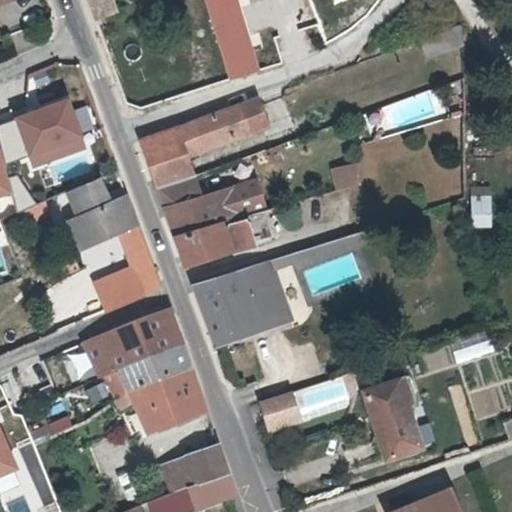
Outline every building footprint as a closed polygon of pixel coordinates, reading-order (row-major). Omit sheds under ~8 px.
[(89,0),(94,12),(124,0),(89,0)] [(261,42),(278,37),(267,2),(250,7),(261,42)] [(416,41),(422,59),(463,46),(462,25),(416,41)] [(284,58),(278,37),(261,42),(229,54),(237,76),(284,58)] [(159,184),(191,173),(183,152),(267,122),(258,95),(141,135),(159,184)] [(67,98),(14,118),(31,165),(84,146),(67,98)] [(275,143),(263,147),(266,158),(279,154),(275,143)] [(0,196),(9,195),(0,156),(0,196)] [(361,160),(338,167),(343,185),(361,179),(361,160)] [(159,184),(166,205),(199,196),(191,173),(159,184)] [(70,193),(80,219),(70,223),(80,249),(118,236),(133,270),(94,285),(104,314),(162,291),(118,174),(70,193)] [(257,179),(238,185),(248,214),(264,210),(268,209),(257,179)] [(470,227),(491,227),(491,184),(470,184),(470,227)] [(248,214),(238,185),(199,196),(166,205),(178,236),(248,214)] [(272,234),(264,210),(248,214),(178,236),(188,263),(255,241),(254,239),(272,234)] [(357,232),(291,253),(294,260),(296,259),(299,266),(361,246),(357,232)] [(291,253),(281,256),(283,263),(294,260),(291,253)] [(281,256),(272,259),(274,266),(283,263),(281,256)] [(215,337),(290,311),(274,266),(272,259),(196,282),(215,337)] [(85,356),(95,378),(120,369),(184,345),(171,312),(142,318),(59,351),(62,359),(68,357),(70,362),(85,356)] [(485,326),(449,338),(455,357),(491,346),(485,326)] [(133,397),(163,383),(194,370),(184,345),(120,369),(133,397)] [(201,389),(194,370),(163,383),(171,402),(201,389)] [(363,388),(366,398),(410,384),(407,373),(363,388)] [(208,410),(201,389),(171,402),(163,383),(133,397),(151,435),(208,410)] [(415,399),(410,384),(366,398),(386,459),(422,447),(408,402),(415,399)] [(260,402),(270,434),(306,424),(296,391),(260,402)] [(42,428),(45,438),(68,429),(65,419),(42,428)] [(0,426),(0,473),(17,467),(0,426)] [(175,493),(196,486),(229,473),(219,444),(164,465),(175,493)] [(236,494),(229,473),(196,486),(203,506),(230,497),(231,497),(236,494)] [(459,511),(455,499),(451,490),(395,511),(459,511)] [(144,511),(141,502),(113,511),(144,511)]
